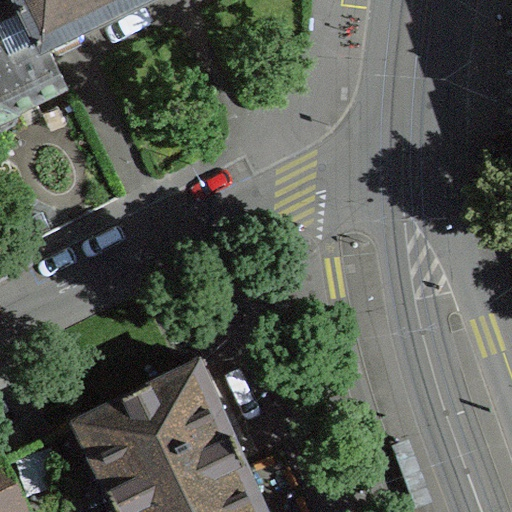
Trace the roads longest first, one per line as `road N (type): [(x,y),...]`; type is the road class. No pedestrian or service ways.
road 1 (residential): [(401,158),(0,351)]
road 2 (residential): [(482,511),(431,367),(407,262),(401,158)]
road 3 (residential): [(401,158),(412,0)]
